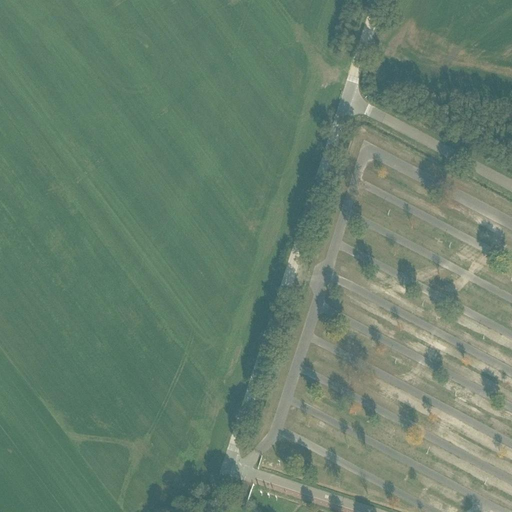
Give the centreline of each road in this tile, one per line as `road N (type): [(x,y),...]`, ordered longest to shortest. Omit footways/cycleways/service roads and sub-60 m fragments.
road 1 (unclassified): [(207,511),(346,97)]
road 2 (unclassified): [(511,185),(346,97)]
